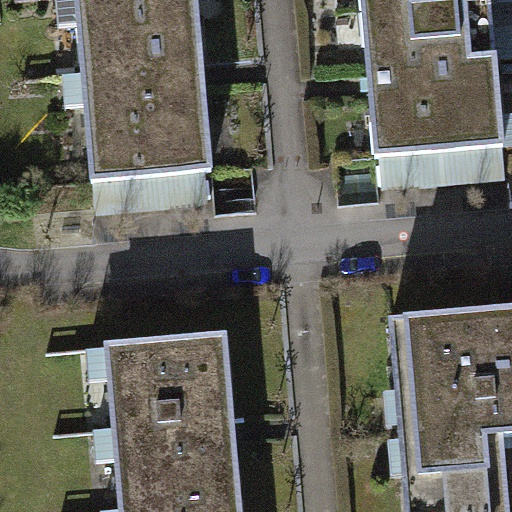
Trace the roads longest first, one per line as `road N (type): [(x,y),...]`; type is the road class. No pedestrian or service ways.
road 1 (residential): [(0,265),(301,246)]
road 2 (residential): [(322,511),(301,246)]
road 3 (residential): [(301,246),(278,0)]
road 4 (residential): [(301,246),(511,229)]
